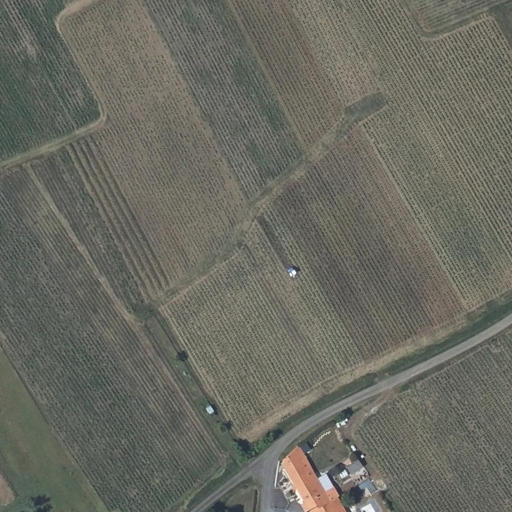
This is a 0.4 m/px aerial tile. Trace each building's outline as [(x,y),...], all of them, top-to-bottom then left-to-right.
[(318,488),(323,486),(315,472),(310,475),(301,459),(306,456),(299,444),(283,460),(283,463),(303,498),(318,488)] [(359,459),(347,466),(353,475),(365,467),(359,459)] [(327,503),(331,501),(323,486),(318,488),(327,503)] [(312,511),(327,503),(318,488),(303,498),(306,503),(303,505),(307,511),(310,510),(310,511),(312,511)] [(312,511),(347,511),(338,497),(331,501),(327,503),(312,511)]
